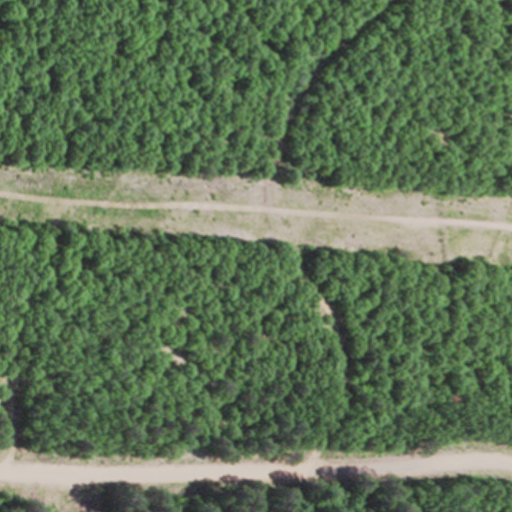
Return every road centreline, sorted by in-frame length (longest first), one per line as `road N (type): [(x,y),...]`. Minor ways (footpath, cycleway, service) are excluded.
road 1 (track): [(0,189),(511,224)]
road 2 (residential): [(0,477),(100,481),(473,461),(511,466)]
